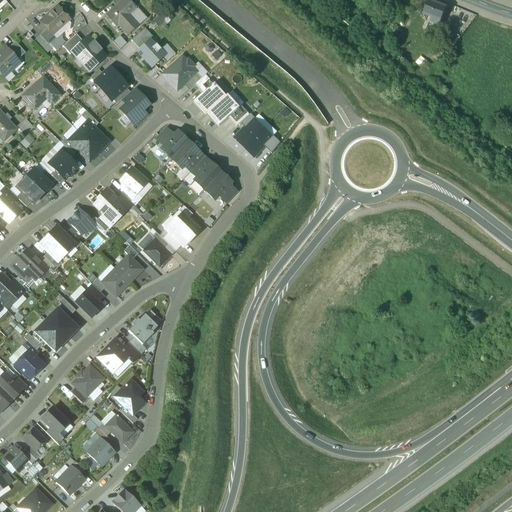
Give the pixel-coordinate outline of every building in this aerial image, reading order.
[(123,0),(116,7),(106,16),(116,27),(118,25),(128,36),(139,26),(128,13),(134,8),(135,10),(136,9),(127,0),(123,0)] [(446,8),(428,1),(423,15),(431,18),(429,23),(439,27),(446,8)] [(58,7),(41,23),(47,30),(50,34),(51,33),(56,28),(58,30),(68,21),(69,20),(58,7)] [(135,10),(134,8),(128,13),(139,26),(146,20),(136,9),(135,10)] [(68,21),(58,30),(56,28),(51,33),(56,39),(64,32),(67,32),(69,30),(70,23),(68,21)] [(452,35),(437,28),(433,39),(447,45),(452,35)] [(131,42),(139,51),(149,42),(153,38),(145,29),(131,42)] [(50,34),(47,30),(40,36),(48,46),(56,39),(51,33),(50,34)] [(30,33),(24,37),(28,41),(33,36),(30,33)] [(76,35),(62,47),(70,55),(73,52),(73,51),(83,43),(76,35)] [(91,46),(86,40),(83,43),(73,51),(73,52),(90,70),(103,58),(97,52),(99,51),(93,44),(91,46)] [(164,57),(149,42),(139,51),(137,53),(152,69),(164,57)] [(25,54),(16,44),(14,44),(7,50),(17,61),(25,54)] [(7,50),(5,47),(0,51),(0,52),(0,72),(4,77),(19,64),(17,61),(7,50)] [(182,57),(162,75),(176,92),(183,85),(197,73),(193,69),(194,67),(189,61),(187,62),(182,57)] [(46,61),(36,71),(41,76),(51,67),(46,61)] [(100,91),(116,76),(109,69),(102,75),(93,83),(100,91)] [(93,83),(102,75),(98,71),(90,79),(93,83)] [(183,85),(189,91),(196,85),(202,79),(197,73),(183,85)] [(116,76),(100,91),(111,102),(113,101),(125,89),(127,88),(116,76)] [(214,85),(206,76),(202,79),(196,85),(204,94),(214,85)] [(43,78),(21,97),(34,111),(47,99),(52,104),(60,97),(43,78)] [(204,94),(194,103),(206,116),(207,114),(227,97),(215,84),(214,85),(204,94)] [(125,89),(113,101),(116,105),(121,101),(129,94),(125,89)] [(129,94),(121,101),(125,105),(126,107),(139,95),(134,89),(129,94)] [(139,95),(126,107),(125,105),(119,111),(130,123),(140,115),(143,111),(143,110),(149,105),(139,95)] [(207,114),(218,127),(229,118),(240,108),(228,95),(227,97),(207,114)] [(240,108),(229,118),(237,127),(240,124),(250,116),(241,107),(240,108)] [(87,123),(94,129),(98,125),(85,112),(81,116),(87,123)] [(0,113),(0,139),(3,143),(16,131),(0,113)] [(140,115),(130,123),(131,123),(135,127),(144,119),(140,115)] [(240,124),(246,129),(253,121),(255,119),(251,115),(250,116),(240,124)] [(25,120),(16,128),(24,137),(33,129),(25,120)] [(244,149),(263,129),(253,121),(246,129),(235,140),(244,149)] [(87,123),(78,133),(99,153),(109,143),(94,129),(87,123)] [(174,137),(165,128),(155,140),(163,148),(174,137)] [(272,139),(263,129),(244,149),(254,158),(264,147),(272,139)] [(89,163),(99,153),(78,133),(68,142),(89,163)] [(163,148),(160,151),(171,160),(187,143),(177,133),(174,137),(163,148)] [(27,135),(20,142),(26,148),(34,141),(27,135)] [(272,139),(264,147),(272,154),(281,144),(274,137),(272,139)] [(63,147),(73,156),(77,152),(64,139),(60,144),(63,147)] [(187,143),(171,160),(181,170),(184,167),(197,153),(198,152),(187,143)] [(61,153),(69,161),(74,157),(73,156),(63,147),(59,151),(61,153)] [(61,153),(48,165),(54,171),(64,180),(65,181),(77,169),(69,161),(61,153)] [(197,153),(184,167),(190,173),(203,159),(197,153)] [(203,159),(190,173),(196,179),(209,165),(203,159)] [(220,174),(210,164),(209,165),(196,179),(193,182),(203,191),(220,174)] [(40,175),(34,170),(33,170),(29,170),(25,175),(25,179),(42,196),(51,186),(40,175)] [(50,176),(44,170),(40,175),(51,186),(56,181),(50,176)] [(146,183),(131,170),(119,182),(126,188),(135,196),(146,183)] [(64,180),(54,171),(50,176),(56,181),(59,185),(64,180)] [(220,174),(203,191),(213,201),(218,197),(228,186),(230,183),(220,174)] [(42,196),(25,179),(24,180),(20,180),(16,184),(16,188),(21,193),(31,203),(33,205),(42,196)] [(237,194),(228,186),(218,197),(226,205),(237,194)] [(0,192),(3,196),(13,205),(17,200),(5,188),(0,192)] [(129,202),(135,196),(126,188),(121,194),(129,202)] [(116,200),(106,190),(96,200),(97,201),(93,206),(102,215),(110,222),(110,221),(114,225),(127,212),(123,208),(124,208),(116,200)] [(31,203),(21,193),(16,198),(26,208),(31,203)] [(129,202),(121,194),(116,200),(124,208),(123,208),(127,212),(133,206),(129,202)] [(20,212),(13,205),(3,196),(0,199),(0,215),(8,224),(20,212)] [(182,215),(188,220),(192,216),(183,207),(179,212),(182,215)] [(90,223),(79,212),(68,223),(81,236),(83,234),(85,236),(89,232),(87,230),(92,225),(90,223)] [(110,222),(102,215),(97,221),(108,231),(114,225),(110,221),(110,222)] [(182,215),(176,222),(192,237),(198,230),(188,220),(182,215)] [(95,218),(90,223),(92,225),(103,236),(108,231),(97,221),(95,218)] [(176,222),(175,221),(165,231),(168,234),(181,247),(183,249),(193,238),(192,237),(176,222)] [(64,236),(56,228),(47,237),(66,254),(73,247),(74,246),(64,236)] [(81,244),(68,232),(64,236),(74,246),(73,247),(75,250),(81,244)] [(151,238),(164,250),(168,246),(155,234),(151,238)] [(181,247),(168,234),(162,240),(175,253),(181,247)] [(151,238),(149,235),(137,247),(159,268),(170,257),(170,256),(164,250),(151,238)] [(66,254),(47,237),(39,245),(47,253),(57,263),(59,262),(66,254)] [(137,255),(129,246),(123,252),(128,256),(132,260),(137,255)] [(39,262),(27,250),(20,257),(40,277),(47,270),(39,262)] [(57,263),(47,253),(43,258),(56,270),(61,264),(59,262),(57,263)] [(128,256),(114,270),(129,284),(142,270),(132,260),(128,256)] [(40,277),(20,257),(10,267),(19,276),(26,283),(22,287),(26,291),(40,277)] [(43,258),(39,262),(47,270),(52,274),(56,270),(43,258)] [(114,270),(101,284),(105,288),(115,298),(129,284),(114,270)] [(10,284),(2,275),(0,277),(0,296),(1,298),(10,307),(22,296),(10,284)] [(26,283),(19,276),(15,280),(22,287),(26,283)] [(10,284),(22,296),(26,291),(22,287),(15,280),(14,280),(10,284)] [(101,284),(97,280),(91,285),(100,293),(105,288),(101,284)] [(87,292),(99,304),(104,298),(100,293),(91,285),(86,291),(87,292)] [(87,292),(76,303),(91,318),(102,307),(99,304),(87,292)] [(10,307),(1,298),(0,299),(0,304),(3,308),(6,312),(11,308),(10,307)] [(58,311),(67,320),(75,312),(62,299),(58,303),(62,307),(58,311)] [(57,310),(46,322),(66,342),(77,330),(67,320),(58,311),(57,310)] [(128,332),(133,338),(142,346),(153,335),(152,333),(157,328),(150,322),(155,317),(150,311),(145,316),(144,316),(138,321),(137,320),(131,326),(133,327),(128,332)] [(54,353),(66,342),(46,322),(34,333),(44,343),(54,353)] [(36,352),(44,343),(35,334),(31,338),(27,335),(23,339),(27,343),(36,352)] [(133,338),(128,343),(141,356),(146,351),(142,346),(133,338)] [(114,341),(97,358),(113,373),(127,359),(130,356),(122,349),(114,341)] [(36,352),(27,343),(22,348),(27,352),(28,352),(34,357),(38,353),(36,352)] [(141,356),(128,343),(122,349),(130,356),(127,359),(132,365),(141,356)] [(27,352),(14,366),(29,381),(43,366),(34,357),(28,352),(27,352)] [(103,380),(89,367),(72,385),(74,388),(85,398),(86,398),(88,396),(96,387),(103,380)] [(10,380),(4,374),(0,378),(0,388),(12,401),(21,391),(10,380)] [(25,386),(14,375),(10,380),(21,391),(25,386)] [(122,394),(116,401),(124,408),(132,416),(139,409),(136,405),(140,401),(137,397),(141,392),(130,382),(120,392),(122,394)] [(96,387),(88,396),(93,402),(102,393),(96,387)] [(12,401),(0,388),(0,407),(2,410),(3,410),(12,401)] [(85,398),(74,388),(70,393),(82,405),(88,400),(86,398),(85,398)] [(132,416),(124,408),(120,413),(133,425),(137,421),(132,416)] [(52,409),(41,420),(49,429),(56,436),(57,435),(68,424),(52,409)] [(132,433),(115,417),(105,427),(110,433),(122,444),(132,433)] [(105,427),(102,424),(98,429),(106,437),(110,433),(105,427)] [(46,442),(33,429),(22,440),(28,446),(35,453),(36,453),(46,442)] [(56,436),(49,429),(45,433),(57,445),(62,440),(57,435),(56,436)] [(100,441),(87,455),(91,459),(98,465),(101,468),(114,454),(100,441)] [(35,453),(28,446),(24,450),(35,461),(40,457),(36,453),(35,453)] [(27,462),(13,448),(3,459),(16,472),(17,472),(18,474),(23,468),(22,467),(27,462)] [(91,459),(86,464),(93,470),(98,465),(91,459)] [(71,468),(80,476),(84,472),(76,463),(71,468)] [(80,476),(71,468),(56,484),(69,496),(84,480),(80,476)] [(12,483),(6,474),(1,478),(7,486),(12,483)] [(28,502),(19,511),(44,511),(51,506),(35,490),(26,500),(28,502)] [(133,500),(123,490),(121,493),(117,497),(132,511),(135,511),(140,507),(133,500)] [(147,505),(137,496),(133,500),(140,507),(143,509),(147,505)] [(132,511),(117,497),(113,501),(111,503),(119,511),(132,511)]
